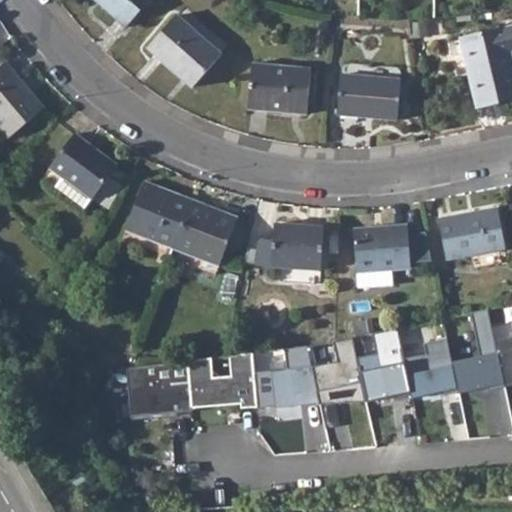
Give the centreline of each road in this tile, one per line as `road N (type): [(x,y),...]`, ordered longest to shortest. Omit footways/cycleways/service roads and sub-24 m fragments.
road 1 (residential): [(21,0),(107,96),(151,124),(250,165),(365,177),(511,154)]
road 2 (residential): [(232,467),(288,470),(511,450)]
